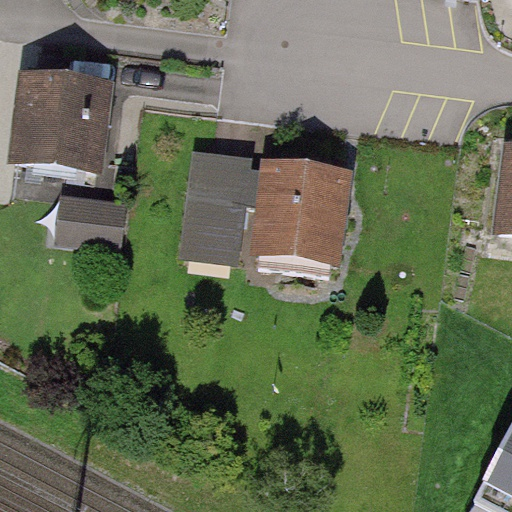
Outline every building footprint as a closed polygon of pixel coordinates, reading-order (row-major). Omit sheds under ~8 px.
[(106,183),(116,90),(21,80),(11,173),(106,183)] [(511,245),(511,153),(504,153),(493,243),(511,245)] [(196,159),(184,264),(242,270),(249,211),(258,212),(262,177),(252,176),(253,165),(196,159)] [(342,275),(355,178),(264,166),(262,177),(258,212),(251,264),(342,275)] [(130,210),(63,202),(58,251),(124,259),(130,210)] [(511,511),(511,442),(475,511),(511,511)]
